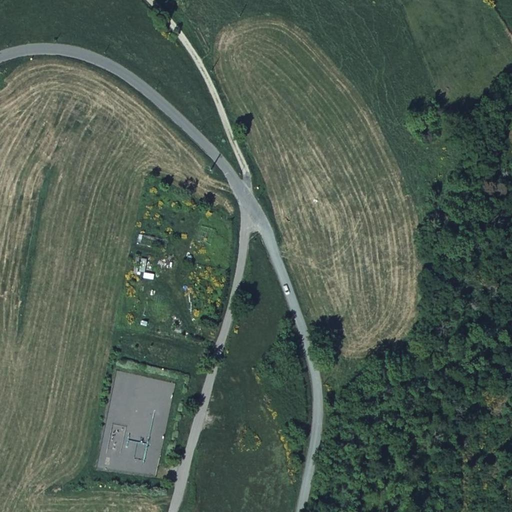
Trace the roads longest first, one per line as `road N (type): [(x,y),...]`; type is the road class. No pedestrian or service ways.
road 1 (residential): [(0,55),(75,51),(110,64),(191,128),(255,211)]
road 2 (residential): [(255,211),(315,353),(319,440),(306,511)]
road 3 (residential): [(255,211),(172,511)]
